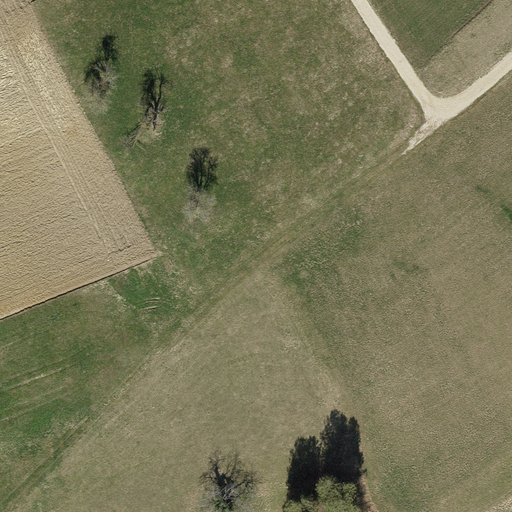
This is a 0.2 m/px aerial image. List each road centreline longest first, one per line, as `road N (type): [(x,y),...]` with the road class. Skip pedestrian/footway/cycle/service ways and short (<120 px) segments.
road 1 (track): [(438,119),(211,305),(15,503)]
road 2 (track): [(360,0),(438,119)]
